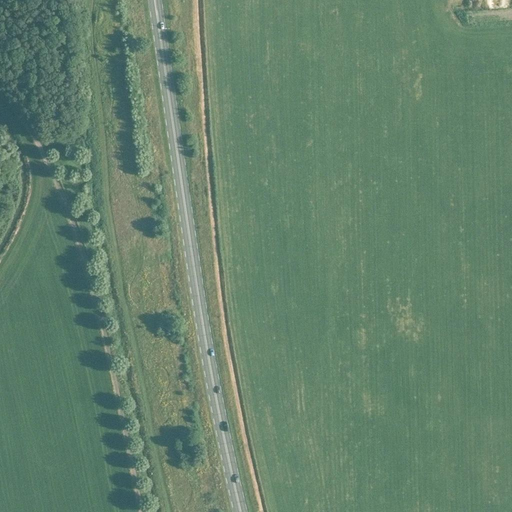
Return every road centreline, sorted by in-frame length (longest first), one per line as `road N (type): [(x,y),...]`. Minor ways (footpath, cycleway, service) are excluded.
road 1 (primary): [(239,511),(192,276),(153,0)]
road 2 (unclassified): [(142,511),(84,265),(49,172),(0,98)]
